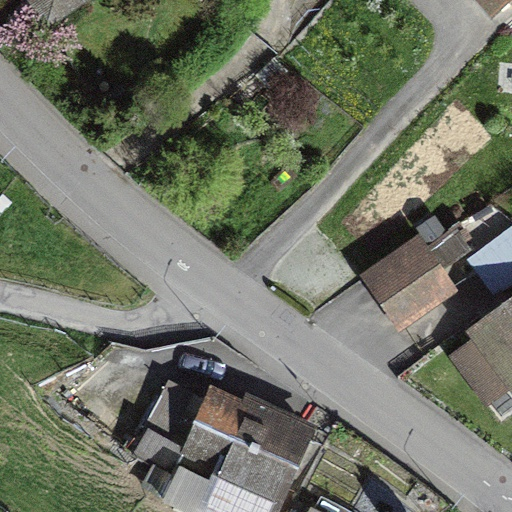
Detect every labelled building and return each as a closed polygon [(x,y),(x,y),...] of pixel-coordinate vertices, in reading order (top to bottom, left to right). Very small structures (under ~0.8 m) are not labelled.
[(34,0),(46,18),(74,0),(34,0)] [(477,0),(488,11),(498,0),(477,0)] [(424,239),(365,275),(396,325),(451,291),(438,270),(469,251),(458,234),(431,250),(424,239)] [(511,303),(476,328),(511,381),(511,303)] [(198,403),(163,386),(129,459),(174,480),(165,499),(193,511),(266,511),(305,428),(207,383),(198,403)]
